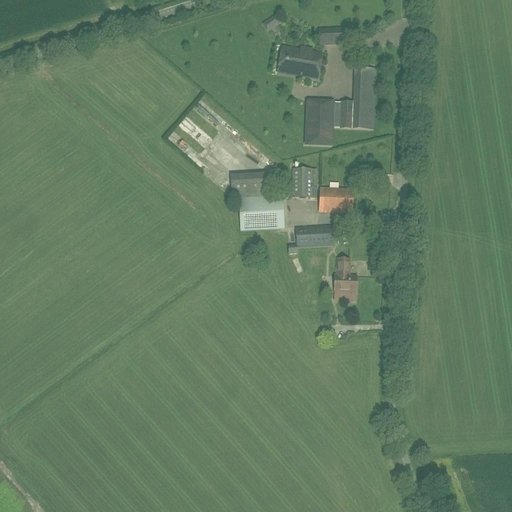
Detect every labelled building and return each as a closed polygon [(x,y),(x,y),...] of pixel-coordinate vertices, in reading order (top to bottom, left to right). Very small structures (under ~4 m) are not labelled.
[(269,32),(282,22),(276,15),(264,24),(269,32)] [(347,29),(319,31),(319,45),(347,44),(347,29)] [(301,49),(301,52),(282,49),(278,74),(318,80),(322,55),(312,54),(312,51),(301,49)] [(340,129),(372,130),(375,70),(354,70),(353,104),(341,103),(340,129)] [(332,129),(333,103),(306,102),(305,146),(331,147),(332,129)] [(292,171),(292,198),(316,199),(316,171),(292,171)] [(231,199),(239,199),(240,231),(283,229),(282,196),(268,197),(267,174),(230,176),(231,199)] [(360,189),(325,188),(324,213),(359,214),(360,189)] [(333,227),(295,229),(296,246),(288,247),(288,255),(298,255),(297,249),(334,247),(333,227)] [(335,277),(334,293),(356,294),(357,278),(349,277),(350,261),(338,261),(337,277),(335,277)]
